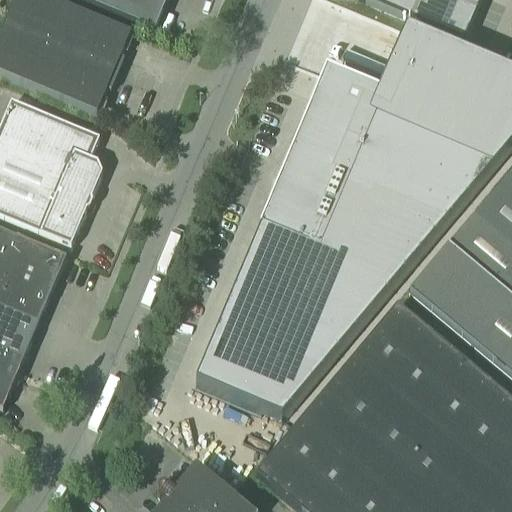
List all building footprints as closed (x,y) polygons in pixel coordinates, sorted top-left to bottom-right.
[(119,65),(130,40),(34,0),(16,0),(0,38),(0,81),(96,121),(106,97),(110,98),(123,66),(119,65)] [(66,0),(124,25),(154,37),(169,0),(66,0)] [(358,0),(358,2),(411,24),(421,0),(358,0)] [(437,0),(421,0),(411,24),(464,47),(477,16),(437,0)] [(437,0),(477,16),(483,0),(437,0)] [(306,126),(194,392),(280,429),(511,153),(511,81),(405,36),(377,104),(368,125),(316,104),(307,126),(306,126)] [(91,206),(101,181),(97,170),(89,167),(98,145),(10,108),(0,132),(0,225),(70,255),(86,218),(88,216),(92,208),(91,206)] [(511,201),(511,173),(498,190),(511,201)] [(511,201),(498,190),(473,220),(511,253),(511,201)] [(511,253),(473,220),(447,251),(509,303),(511,299),(511,253)] [(0,315),(38,332),(65,266),(0,238),(0,315)] [(447,251),(408,297),(511,384),(511,304),(509,303),(447,251)] [(511,511),(511,408),(396,311),(255,479),(261,484),(294,511),(511,511)] [(38,332),(0,315),(0,357),(23,367),(38,332)] [(23,367),(0,357),(0,416),(2,417),(3,414),(23,367)] [(239,511),(195,474),(173,500),(167,494),(163,493),(159,494),(157,497),(156,501),(158,504),(165,510),(163,511),(239,511)]
